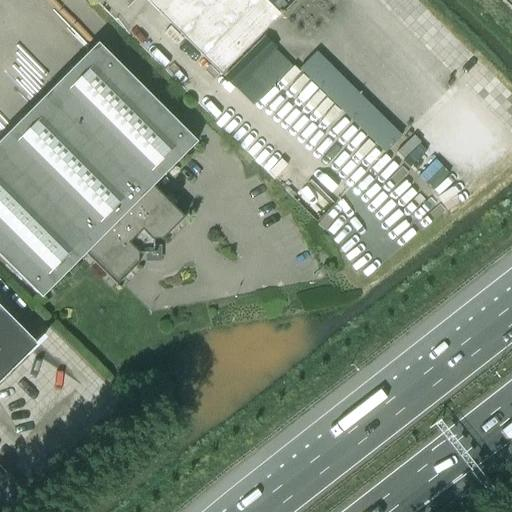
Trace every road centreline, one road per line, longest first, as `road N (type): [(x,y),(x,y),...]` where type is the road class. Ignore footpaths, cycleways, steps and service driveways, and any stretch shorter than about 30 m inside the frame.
road 1 (motorway): [(511,315),(259,511)]
road 2 (motorway): [(382,511),(511,410)]
